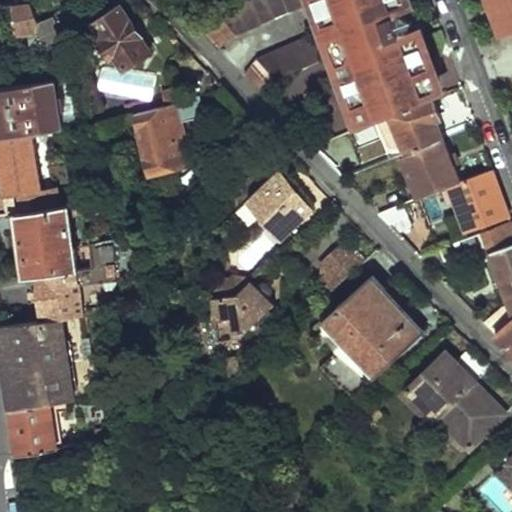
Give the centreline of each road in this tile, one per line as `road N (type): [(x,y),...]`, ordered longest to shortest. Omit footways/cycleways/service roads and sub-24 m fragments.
road 1 (residential): [(159,0),(511,367)]
road 2 (residential): [(511,165),(453,0)]
